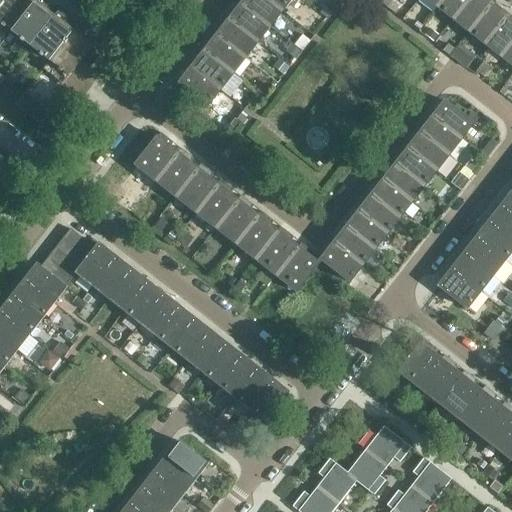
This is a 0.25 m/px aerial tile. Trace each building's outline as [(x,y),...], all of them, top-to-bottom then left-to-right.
[(12,32),(36,1),(35,0),(6,0),(0,8),(0,22),(3,25),(2,26),(5,28),(6,27),(12,32)] [(31,47),(55,16),(43,6),(47,0),(46,0),(36,0),(36,1),(12,32),(22,39),(21,41),(24,43),(25,42),(31,47)] [(283,12),(268,0),(244,0),(241,4),(271,27),(283,12)] [(292,0),(268,0),(283,12),(292,0)] [(454,20),(469,0),(443,0),(438,8),(454,20)] [(469,32),(492,3),(488,0),(469,0),(454,20),(469,32)] [(485,45),(508,15),(492,3),(469,32),(485,45)] [(271,27),(241,4),(229,20),(258,43),(271,27)] [(50,61),(74,30),(62,21),(66,15),(59,10),(55,16),(31,47),(41,54),(40,56),(43,58),(44,57),(50,61)] [(501,57),(511,42),(511,18),(508,15),(485,45),(501,57)] [(258,43),(229,20),(217,36),(246,59),(258,43)] [(69,77),(74,71),(81,62),(94,46),(80,36),(85,30),(78,25),(74,30),(50,61),(60,69),(59,70),(62,73),(63,72),(69,77)] [(246,59),(217,36),(204,52),(234,75),(246,59)] [(511,65),(511,42),(501,57),(511,65)] [(234,75),(204,52),(192,67),(221,90),(234,75)] [(101,77),(81,62),(74,71),(93,86),(101,77)] [(221,90),(192,67),(179,84),(209,107),(221,90)] [(93,86),(74,71),(69,77),(66,81),(86,96),(93,86)] [(55,106),(9,81),(1,95),(47,121),(55,106)] [(86,96),(66,81),(59,90),(78,105),(86,96)] [(78,105),(59,90),(51,100),(71,115),(78,105)] [(474,124),(445,101),(432,118),(462,141),(474,124)] [(462,141),(432,118),(420,133),(449,156),(462,141)] [(156,182),(179,154),(178,153),(166,144),(169,140),(162,133),(158,138),(158,137),(136,166),(156,182)] [(449,156),(420,133),(408,149),(437,172),(449,156)] [(198,169),(186,159),(189,155),(181,149),(178,153),(179,154),(156,182),(176,198),(198,169)] [(437,172),(408,149),(395,165),(425,188),(437,172)] [(196,213),(218,185),(206,175),(209,171),(201,165),(198,169),(176,198),(196,213)] [(425,188),(395,165),(383,181),(412,204),(425,188)] [(12,190),(0,180),(0,196),(4,199),(12,190)] [(238,201),(226,191),(229,187),(221,181),(218,185),(196,213),(216,229),(238,201)] [(412,204),(383,181),(371,196),(400,219),(412,204)] [(127,207),(135,199),(122,187),(114,194),(127,207)] [(511,193),(501,207),(511,216),(511,193)] [(236,245),(258,217),(258,216),(246,207),(249,203),(241,196),(238,201),(216,229),(236,245)] [(400,219),(371,196),(358,212),(388,235),(400,219)] [(511,216),(501,207),(488,223),(511,241),(511,216)] [(278,233),(278,232),(266,223),(269,219),(261,212),(258,216),(258,217),(236,245),(256,261),(278,233)] [(388,235),(358,212),(346,228),(375,251),(388,235)] [(511,253),(511,241),(488,223),(476,239),(506,262),(511,253)] [(276,277),(298,249),(298,248),(286,239),(289,234),(281,228),(278,232),(278,233),(256,261),(276,277)] [(375,251),(346,228),(334,244),(363,267),(375,251)] [(96,249),(74,232),(66,242),(88,259),(96,249)] [(506,262),(476,239),(464,255),(493,277),(506,262)] [(88,259),(66,242),(59,252),(80,268),(88,259)] [(93,286),(116,257),(100,244),(96,249),(88,259),(80,268),(77,273),(93,286)] [(297,293),(322,261),(350,283),(363,267),(334,244),(318,264),(306,254),(309,250),(301,244),(298,248),(298,249),(276,277),(297,293)] [(80,268),(59,252),(52,261),(73,278),(77,273),(80,268)] [(493,277),(464,255),(452,270),(481,293),(493,277)] [(109,298),(131,269),(116,257),(93,286),(109,298)] [(73,278),(52,261),(44,270),(66,287),(73,278)] [(66,287),(44,270),(38,265),(25,281),(54,304),(67,288),(66,287)] [(124,311),(147,281),(131,269),(109,298),(124,311)] [(481,293),(452,270),(439,287),(468,309),(481,293)] [(54,304),(25,281),(12,297),(42,320),(54,304)] [(140,323),(163,294),(147,281),(124,311),(140,323)] [(156,335),(179,306),(163,294),(140,323),(156,335)] [(42,320),(12,297),(0,313),(29,336),(42,320)] [(172,348),(194,318),(179,306),(156,335),(172,348)] [(29,336),(0,313),(0,338),(17,351),(29,336)] [(187,360),(210,331),(194,318),(172,348),(187,360)] [(203,372),(226,343),(210,331),(187,360),(203,372)] [(17,351),(0,338),(0,363),(5,367),(17,351)] [(442,360),(430,350),(433,346),(425,340),(422,344),(421,344),(399,372),(420,388),(442,360)] [(219,385),(242,355),(226,343),(203,372),(219,385)] [(235,397),(257,368),(242,355),(219,385),(235,397)] [(440,404),(462,376),(461,375),(449,366),(453,362),(445,356),(442,360),(420,388),(440,404)] [(250,409),(273,380),(257,368),(235,397),(250,409)] [(459,420),(482,392),(481,391),(469,382),(473,378),(465,371),(461,375),(462,376),(440,404),(459,420)] [(267,422),(290,393),(273,380),(250,409),(267,422)] [(502,408),(501,407),(489,398),(493,394),(485,387),(481,391),(482,392),(459,420),(479,436),(502,408)] [(511,435),(511,415),(509,413),(511,409),(511,408),(505,403),(501,407),(502,408),(479,436),(499,452),(511,435)] [(412,448),(384,427),(366,450),(387,467),(394,458),(401,463),(412,448)] [(511,435),(499,452),(511,461),(511,435)] [(208,464),(179,441),(166,458),(195,481),(208,464)] [(380,476),(387,467),(366,450),(348,473),(357,481),(357,482),(375,496),(386,481),(380,476)] [(195,481),(166,458),(154,474),(183,496),(195,481)] [(433,503),(452,480),(424,458),(413,473),(419,477),(412,486),(433,503)] [(339,505),(357,482),(357,481),(348,473),(330,459),(319,474),(325,479),(318,488),(339,505)] [(170,511),(183,496),(154,474),(142,489),(170,511)] [(395,511),(426,511),(432,504),(433,503),(412,486),(405,496),(399,491),(387,505),(393,510),(395,511)] [(299,511),(333,511),(338,505),(339,505),(318,488),(310,497),(304,492),(293,507),(299,511)] [(170,511),(142,489),(129,505),(138,511),(170,511)]
